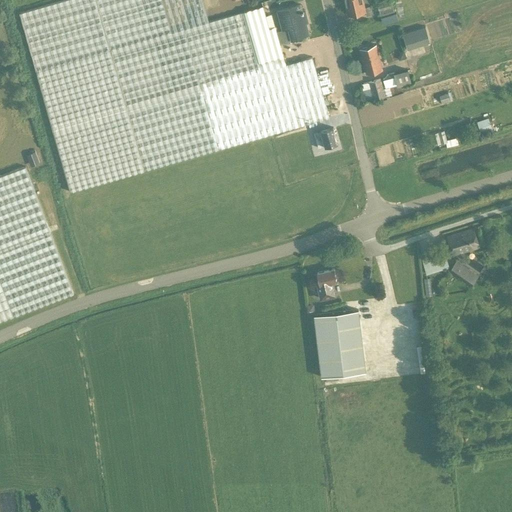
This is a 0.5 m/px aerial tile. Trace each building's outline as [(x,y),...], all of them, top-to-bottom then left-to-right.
[(202,0),(62,0),(19,12),(70,191),(269,134),(329,116),(312,57),(286,64),(275,26),(269,28),(265,15),(263,6),(208,21),(202,0)] [(343,0),(347,15),(365,11),(362,0),(343,0)] [(288,27),(291,39),(304,35),(303,28),(307,27),(306,22),(308,21),(305,10),(302,11),(300,3),(277,9),(283,29),(288,27)] [(430,40),(425,25),(402,32),(407,48),(430,40)] [(359,48),(366,73),(382,69),(375,44),(359,48)] [(407,68),(382,75),(386,88),(411,82),(407,68)] [(381,79),(360,84),(365,102),(385,97),(381,79)] [(488,118),(477,122),(481,134),(492,130),(488,118)] [(322,136),(324,146),(337,142),(333,127),(313,132),(315,138),(322,136)] [(430,133),(433,144),(445,141),(442,130),(430,133)] [(0,320),(73,293),(26,166),(0,175),(0,320)] [(473,228),(447,236),(453,254),(479,246),(473,228)] [(444,254),(423,260),(426,273),(448,266),(444,254)] [(480,277),(456,261),(449,272),(472,288),(480,277)] [(319,283),(317,284),(321,298),(335,295),(331,281),(336,280),(333,269),(317,272),(319,283)] [(365,371),(358,309),(314,314),(321,376),(365,371)]
